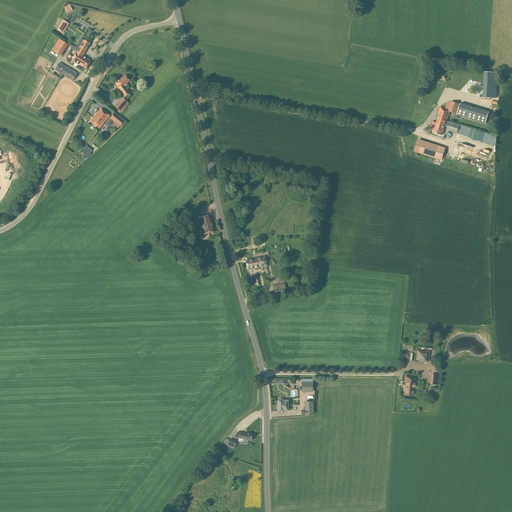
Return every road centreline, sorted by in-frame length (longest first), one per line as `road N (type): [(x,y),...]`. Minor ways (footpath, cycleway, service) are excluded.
road 1 (tertiary): [(268,511),(262,371),(179,20)]
road 2 (unknown): [(195,91),(419,131),(443,96),(469,100)]
road 3 (unclassified): [(0,230),(33,202),(118,43),(130,32),(179,20)]
